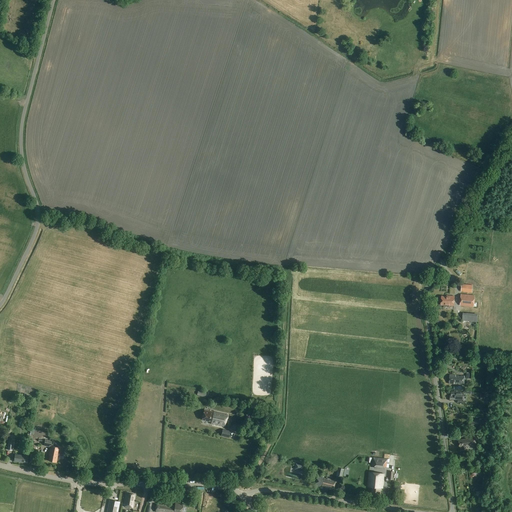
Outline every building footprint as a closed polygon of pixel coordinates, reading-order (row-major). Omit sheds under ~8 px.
[(472,293),(473,285),(461,284),(461,292),(472,293)] [(474,307),(475,296),(461,295),(460,306),(474,307)] [(446,306),(453,307),(453,306),(454,306),(455,297),(450,296),(450,297),(442,296),(441,304),(446,305),(446,306)] [(477,322),(478,314),(463,312),(462,321),(477,322)] [(465,384),(465,376),(456,376),(456,375),(450,374),(449,384),(454,384),(454,383),(465,384)] [(206,397),(207,390),(199,388),(197,395),(206,397)] [(464,400),(464,395),(471,395),(471,392),(464,392),(463,392),(452,392),(452,396),(450,396),(450,400),(459,400),(459,403),(466,404),(467,400),(464,400)] [(228,414),(211,410),(210,411),(204,410),(202,420),(211,422),(211,424),(225,427),(228,414)] [(469,427),(483,425),(482,419),(479,419),(479,420),(468,422),(469,427)] [(229,438),(231,431),(223,429),(221,436),(229,438)] [(468,447),(477,446),(476,437),(466,438),(466,439),(459,440),(460,447),(461,447),(461,450),(465,450),(464,447),(468,446),(468,447)] [(63,456),(64,451),(59,450),(60,448),(51,446),(52,444),(50,443),(45,442),(44,447),(51,448),(49,455),(50,455),(49,461),(57,463),(58,455),(63,456)] [(29,456),(29,453),(24,452),(23,456),(15,454),(14,461),(28,463),(29,456)] [(385,467),(389,468),(390,459),(373,457),(372,466),(374,466),(374,469),(384,470),(385,467)] [(383,489),(385,474),(370,472),(368,487),(373,488),(372,493),(381,495),(382,489),(383,489)] [(333,490),(336,481),(318,476),(316,485),(322,487),(322,485),(325,486),(325,488),(333,490)] [(134,500),(135,495),(126,493),(124,506),(133,508),(134,502),(133,502),(134,500)] [(117,511),(119,502),(111,501),(109,511),(117,511)] [(176,503),(176,506),(174,511),(182,511),(184,504),(176,503)]
